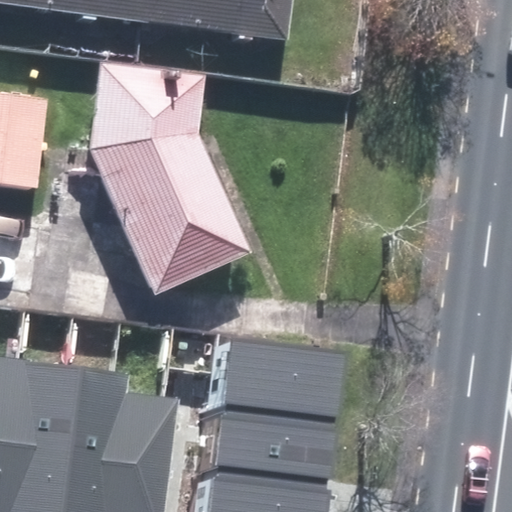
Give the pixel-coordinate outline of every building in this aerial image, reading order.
[(286,0),(0,0),(0,16),(280,52),(286,0)] [(101,62),(89,151),(155,300),(255,257),(200,134),(208,76),(101,62)] [(48,96),(0,90),(0,183),(38,187),(48,96)] [(42,222),(0,217),(0,296),(35,299),(42,222)] [(321,511),(342,357),(221,342),(199,511),(321,511)] [(9,511),(27,359),(0,355),(0,511),(9,511)] [(59,511),(77,365),(27,359),(9,511),(59,511)] [(126,371),(77,365),(59,511),(107,511),(123,391),(126,371)] [(123,391),(107,511),(161,511),(176,398),(123,391)]
